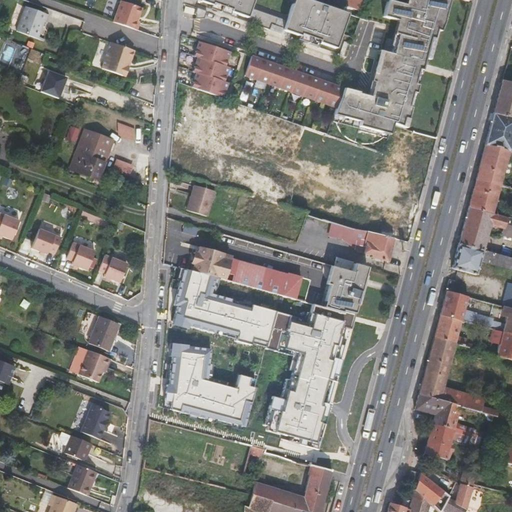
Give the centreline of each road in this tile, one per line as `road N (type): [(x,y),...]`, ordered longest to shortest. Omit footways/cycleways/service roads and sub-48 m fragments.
road 1 (primary): [(368,511),(505,0)]
road 2 (primary): [(485,0),(348,511)]
road 3 (residential): [(151,319),(173,0)]
road 4 (residential): [(121,511),(151,319)]
road 5 (residential): [(151,319),(0,259)]
road 6 (unknown): [(158,210),(311,252)]
road 7 (unknown): [(170,46),(34,0)]
road 8 (unknown): [(123,506),(0,464)]
